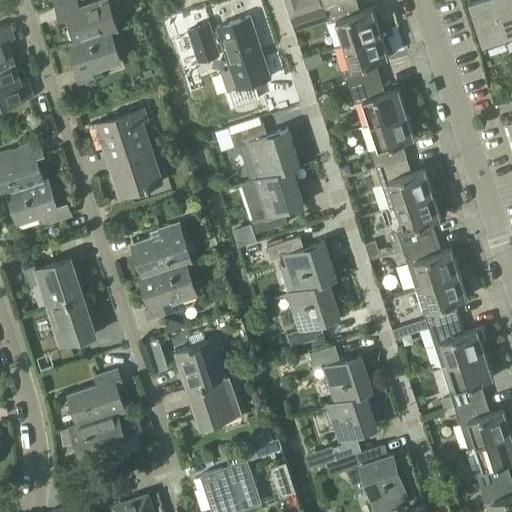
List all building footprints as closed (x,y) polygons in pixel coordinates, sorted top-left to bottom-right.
[(68,17),(76,40),(109,29),(110,30),(117,27),(107,0),(97,0),(80,6),(78,0),(53,0),(60,19),(68,17)] [(337,18),(344,42),(380,30),(372,6),(359,10),(356,0),(336,0),(324,4),(330,21),(337,18)] [(506,40),(493,0),(472,0),(470,1),(486,47),(506,40)] [(511,0),(493,0),(506,40),(511,38),(511,0)] [(324,5),(310,9),(314,22),(328,18),(324,5)] [(170,11),(174,22),(187,18),(184,6),(170,11)] [(224,48),(230,67),(222,70),(228,90),(237,87),(271,76),(251,14),(217,25),(217,28),(212,29),(209,21),(189,27),(198,58),(219,51),(218,50),(224,48)] [(0,65),(13,61),(6,39),(14,36),(9,22),(0,24),(0,65)] [(109,29),(76,40),(70,42),(79,68),(91,64),(92,68),(120,59),(110,30),(109,29)] [(346,69),(350,84),(380,75),(376,59),(388,55),(380,30),(344,42),(352,67),(346,69)] [(13,61),(0,65),(0,103),(0,105),(33,94),(29,81),(20,83),(13,61)] [(149,69),(143,71),(146,79),(152,77),(154,77),(152,68),(149,69)] [(363,98),(371,123),(407,111),(399,85),(385,89),(380,75),(350,84),(356,101),(363,98)] [(97,121),(108,157),(150,144),(143,121),(150,119),(146,105),(138,108),(97,121)] [(370,147),(376,165),(406,156),(401,139),(414,134),(407,111),(371,123),(378,145),(370,147)] [(240,142),(252,178),(259,175),(260,176),(292,166),(299,163),(287,126),(268,133),(264,120),(230,131),(235,144),(240,142)] [(8,190),(43,179),(35,153),(42,151),(38,138),(0,149),(0,183),(2,192),(8,190)] [(150,144),(108,157),(120,194),(162,180),(150,144)] [(389,205),(397,202),(433,191),(425,165),(411,169),(406,156),(376,165),(381,180),(389,205)] [(349,164),(342,166),(344,174),(352,171),(349,164)] [(259,175),(252,178),(264,214),(251,218),(255,231),(288,221),(284,209),(304,202),(292,166),(260,176),(259,175)] [(43,179),(8,190),(18,221),(46,212),(48,220),(70,213),(66,200),(55,204),(47,178),(43,179)] [(393,248),(403,245),(433,236),(428,218),(441,214),(433,191),(397,202),(404,226),(397,228),(391,230),(394,240),(391,241),(393,248)] [(140,253),(147,273),(185,260),(185,261),(191,259),(181,228),(155,237),(154,235),(132,242),(136,254),(140,253)] [(283,253),(294,288),(295,289),(328,278),(336,275),(324,238),(303,245),(300,233),(266,244),(271,257),(283,253)] [(408,261),(416,285),(459,271),(451,245),(438,250),(433,236),(403,245),(408,261)] [(375,240),(366,243),(370,256),(380,253),(375,240)] [(41,281),(48,304),(83,293),(71,256),(37,266),(36,263),(25,266),(30,284),(41,281)] [(185,260),(147,273),(139,275),(149,305),(164,301),(165,302),(196,292),(185,261),(185,260)] [(424,309),(429,325),(459,315),(454,299),(467,295),(459,271),(416,285),(424,309)] [(295,289),(294,288),(287,290),(299,327),(286,331),(291,344),(324,333),(320,321),(340,315),(328,278),(295,289)] [(83,293),(48,304),(61,343),(95,332),(83,293)] [(434,340),(442,365),(485,351),(477,325),(464,330),(459,315),(429,325),(434,340)] [(170,317),(167,329),(190,321),(170,317)] [(405,323),(393,326),(396,336),(408,332),(405,323)] [(176,349),(189,387),(224,375),(216,350),(225,347),(220,334),(212,337),(176,349)] [(158,336),(147,340),(151,353),(162,349),(158,336)] [(324,364),(336,400),(366,390),(373,388),(361,352),(339,359),(333,343),(310,350),(314,363),(326,359),(328,363),(324,364)] [(444,408),(455,405),(485,395),(480,379),(493,375),(485,351),(442,365),(450,388),(452,394),(441,398),(444,408)] [(98,383),(69,392),(79,423),(125,408),(118,386),(124,384),(118,367),(95,374),(98,383)] [(224,375),(189,387),(202,425),(237,413),(244,411),(231,373),(224,375)] [(332,445),(336,457),(362,449),(357,432),(378,425),(366,390),(336,400),(327,402),(339,438),(342,437),(343,441),(332,445)] [(460,420),(468,446),(476,443),(511,431),(503,406),(490,410),(485,395),(455,405),(460,420)] [(117,411),(61,429),(63,442),(64,444),(76,440),(82,460),(84,459),(83,458),(96,454),(96,455),(97,455),(97,453),(110,449),(108,443),(115,440),(119,452),(140,446),(134,429),(124,432),(117,411)] [(269,430),(259,434),(261,441),(272,438),(269,430)] [(476,469),(481,485),(511,475),(506,459),(511,456),(511,432),(511,431),(476,443),(483,466),(476,469)] [(274,438),(248,447),(227,454),(230,464),(200,474),(212,511),(230,511),(233,511),(233,510),(261,500),(247,458),(282,447),(278,437),(274,438)] [(362,449),(336,457),(328,460),(332,472),(340,469),(347,467),(358,493),(369,490),(373,502),(375,511),(380,511),(411,502),(407,491),(394,451),(390,452),(366,460),(362,449)] [(286,460),(271,465),(281,495),(295,490),(286,460)] [(493,499),(497,511),(511,511),(511,477),(511,475),(481,485),(486,501),(493,499)] [(151,511),(146,496),(114,506),(116,511),(151,511)]
